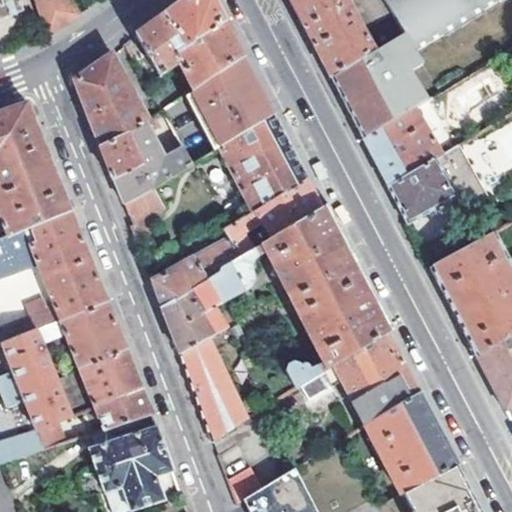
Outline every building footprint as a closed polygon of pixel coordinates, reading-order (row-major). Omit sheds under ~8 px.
[(0,0),(0,19),(20,11),(15,0),(0,0)] [(32,0),(46,36),(77,15),(66,0),(32,0)] [(186,54),(224,24),(221,18),(211,0),(187,0),(164,17),(186,54)] [(290,0),(309,35),(332,79),(375,51),(346,0),(290,0)] [(346,0),(375,51),(332,79),(336,85),(364,142),(417,111),(431,101),(413,70),(423,64),(415,51),(497,0),(346,0)] [(164,17),(135,38),(156,78),(175,63),(186,54),(164,17)] [(240,55),(224,24),(186,54),(175,63),(193,94),(244,61),(240,55)] [(148,122),(111,57),(72,82),(95,141),(99,150),(127,135),(132,132),(143,125),(148,122)] [(253,79),(244,61),(193,94),(162,114),(180,148),(189,167),(218,150),(273,119),(253,79)] [(42,145),(26,104),(0,113),(0,220),(7,237),(69,212),(42,145)] [(417,111),(364,142),(384,181),(388,188),(434,160),(437,161),(444,157),(443,154),(417,111)] [(253,214),(308,182),(292,153),(273,119),(218,150),(253,214)] [(123,205),(152,189),(189,167),(180,148),(151,165),(148,161),(159,154),(143,125),(132,132),(127,135),(138,167),(113,181),(115,186),(123,205)] [(138,167),(127,135),(99,150),(109,177),(111,182),(113,181),(138,167)] [(434,160),(388,188),(407,224),(456,196),(462,206),(485,193),(456,146),(443,154),(444,157),(437,161),(434,160)] [(258,249),(323,212),(310,187),(308,182),(253,214),(224,231),(226,237),(237,261),(251,252),(243,235),(250,232),(258,249)] [(164,210),(152,189),(123,205),(132,227),(129,228),(135,244),(160,223),(155,214),(164,210)] [(0,345),(2,345),(37,331),(61,322),(106,304),(102,294),(69,212),(7,237),(0,239),(0,277),(37,263),(53,305),(0,325),(0,345)] [(297,391),(388,335),(359,281),(323,212),(258,249),(251,252),(237,261),(220,270),(222,274),(208,282),(222,305),(245,292),(248,290),(251,287),(252,285),(253,282),(253,280),(253,278),(252,273),(250,271),(251,271),(253,271),(255,271),(257,269),(256,267),(255,264),(252,263),(266,255),(322,362),(310,370),(309,369),(309,367),(308,365),(306,364),(305,364),(303,366),(301,368),(300,366),(293,363),(287,367),(285,373),(297,391)] [(459,251),(429,269),(476,356),(511,335),(511,269),(492,233),(459,251)] [(429,269),(459,251),(450,235),(421,252),(429,269)] [(237,261),(226,237),(192,257),(204,284),(208,282),(222,274),(220,270),(237,261)] [(204,284),(192,257),(155,279),(150,282),(159,304),(161,309),(204,284)] [(161,309),(179,357),(208,341),(227,330),(216,308),(222,305),(208,282),(204,284),(161,309)] [(61,322),(67,336),(81,373),(127,356),(124,349),(110,313),(106,304),(61,322)] [(37,331),(42,345),(67,336),(61,322),(37,331)] [(37,331),(2,345),(12,372),(0,376),(0,393),(6,410),(26,403),(35,430),(57,423),(72,418),(42,345),(37,331)] [(388,335),(297,391),(306,405),(342,384),(365,429),(420,397),(393,345),(388,335)] [(511,335),(476,356),(507,417),(511,413),(511,335)] [(208,341),(179,357),(182,365),(203,423),(211,443),(246,421),(208,341)] [(94,409),(141,393),(138,385),(127,356),(81,373),(94,409)] [(103,431),(151,416),(143,397),(141,393),(94,409),(103,431)] [(420,397),(365,429),(401,496),(456,467),(420,397)] [(43,450),(64,443),(57,423),(35,430),(43,450)] [(172,473),(155,428),(89,449),(111,511),(128,511),(163,501),(156,478),(172,473)] [(0,464),(43,450),(35,430),(0,443),(0,464)] [(479,511),(456,467),(401,496),(378,508),(344,441),(262,488),(241,501),(246,511),(479,511)] [(250,467),(227,480),(237,504),(241,501),(262,488),(250,467)]
